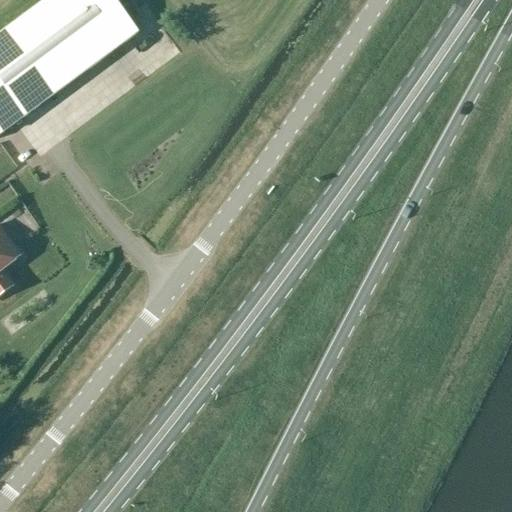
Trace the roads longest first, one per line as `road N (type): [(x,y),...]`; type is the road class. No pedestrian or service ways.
road 1 (primary): [(464,0),(220,342),(85,511)]
road 2 (primary): [(109,511),(238,351),(484,0)]
road 3 (unclassified): [(380,0),(178,280),(0,503)]
road 4 (primary): [(256,511),(511,26)]
road 5 (unknown): [(178,280),(47,127)]
